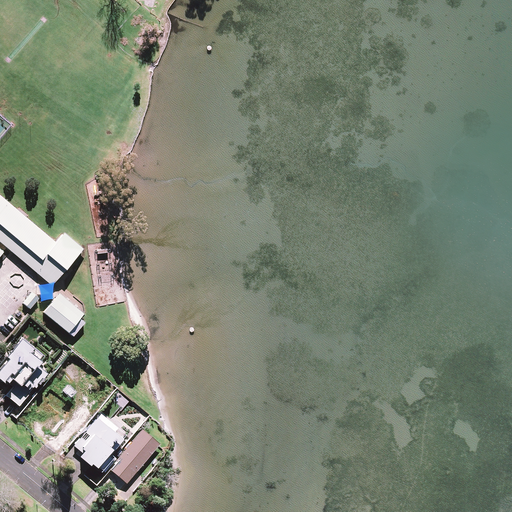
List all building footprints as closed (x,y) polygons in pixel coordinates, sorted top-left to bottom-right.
[(54,243),(0,197),(0,244),(50,286),(83,248),(64,232),(54,243)] [(39,299),(32,293),(23,304),(30,310),(39,299)] [(82,314),(57,294),(41,313),(72,338),(83,323),(78,319),(82,314)] [(42,356),(19,337),(4,356),(5,358),(0,364),(0,381),(2,383),(7,377),(14,382),(4,395),(17,405),(34,384),(36,385),(48,370),(38,362),(42,356)] [(63,389),(53,381),(26,414),(54,437),(75,413),(77,414),(84,406),(70,393),(65,399),(59,393),(63,389)] [(90,413),(91,411),(100,402),(93,397),(86,405),(77,417),(86,424),(94,415),(90,413)] [(110,420),(100,412),(72,445),(82,454),(72,465),(95,485),(105,473),(102,470),(113,457),(108,453),(126,433),(121,429),(126,423),(115,414),(110,420)] [(157,444),(140,430),(109,469),(126,483),(157,444)]
